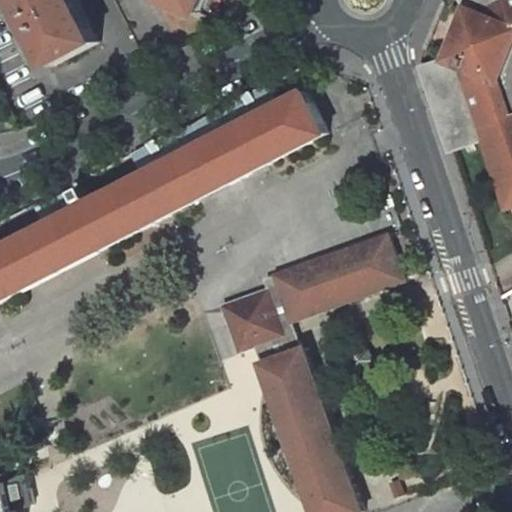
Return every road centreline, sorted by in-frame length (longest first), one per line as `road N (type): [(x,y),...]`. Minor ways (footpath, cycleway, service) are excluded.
road 1 (residential): [(381,35),(511,420)]
road 2 (residential): [(0,168),(89,136),(324,14)]
